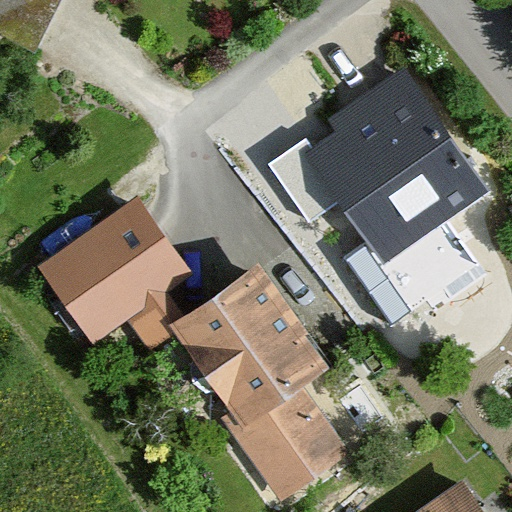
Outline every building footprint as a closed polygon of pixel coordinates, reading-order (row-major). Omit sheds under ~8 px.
[(0,0),(0,47),(33,60),(58,5),(49,0),(0,0)] [(404,90),(306,157),(384,270),(482,203),(404,90)] [(187,273),(137,204),(47,269),(96,336),(128,313),(147,339),(178,316),(161,292),(187,273)] [(326,373),(259,274),(173,332),(240,432),(299,390),(326,373)] [(299,390),(240,432),(288,497),(347,455),(299,390)] [(475,511),(463,493),(434,511),(475,511)]
